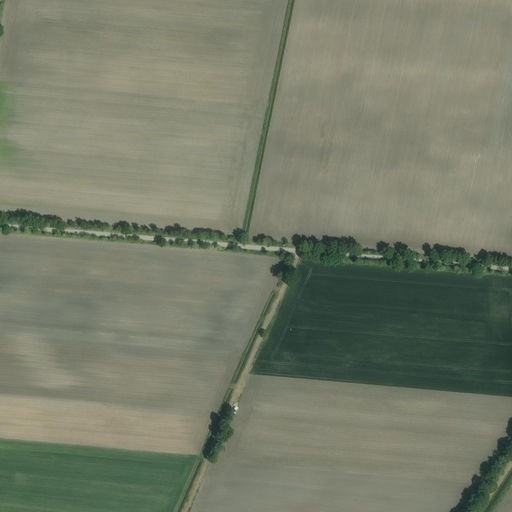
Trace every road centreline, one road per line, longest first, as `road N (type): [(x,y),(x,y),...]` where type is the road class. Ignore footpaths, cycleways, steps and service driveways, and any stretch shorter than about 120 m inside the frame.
road 1 (track): [(0,224),(511,269)]
road 2 (track): [(302,249),(189,511)]
